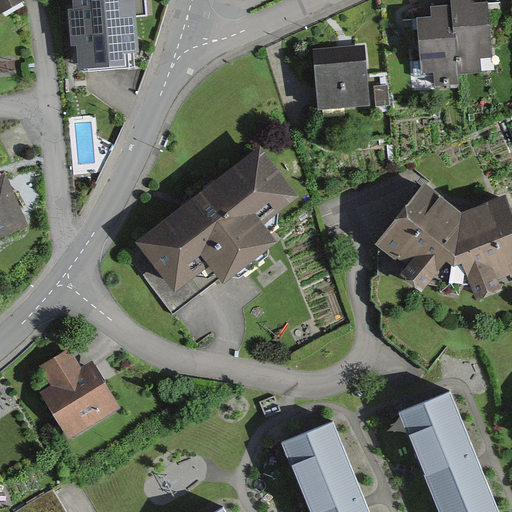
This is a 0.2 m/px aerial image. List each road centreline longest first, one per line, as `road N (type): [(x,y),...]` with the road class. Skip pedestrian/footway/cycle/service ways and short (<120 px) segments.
road 1 (residential): [(0,345),(63,276),(148,125),(180,46)]
road 2 (residential): [(180,46),(243,31),(315,0)]
